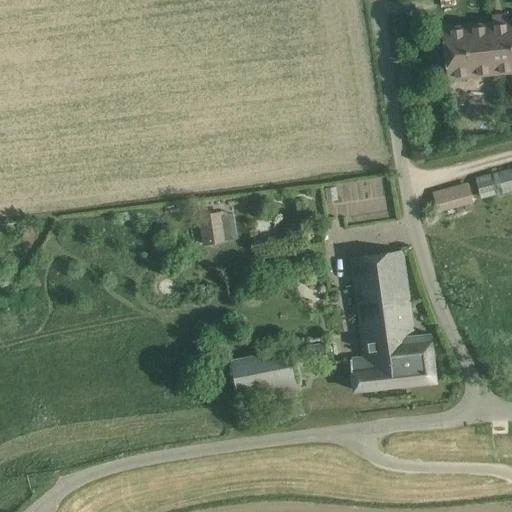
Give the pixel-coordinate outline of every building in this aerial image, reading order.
[(493,23),(489,23),(495,74),(511,72),(511,20),(508,21),(507,14),(492,16),(493,23)] [(489,23),(443,29),(449,80),(495,74),(489,23)] [(511,168),(478,178),(484,199),(511,191),(511,168)] [(433,194),(439,213),(472,204),(467,184),(433,194)] [(203,247),(228,243),(223,213),(198,216),(203,247)] [(352,359),(356,392),(436,382),(430,336),(415,338),(403,251),(350,258),(363,358),(352,359)] [(239,405),(301,393),(297,373),(329,367),(324,343),(231,360),(239,405)]
